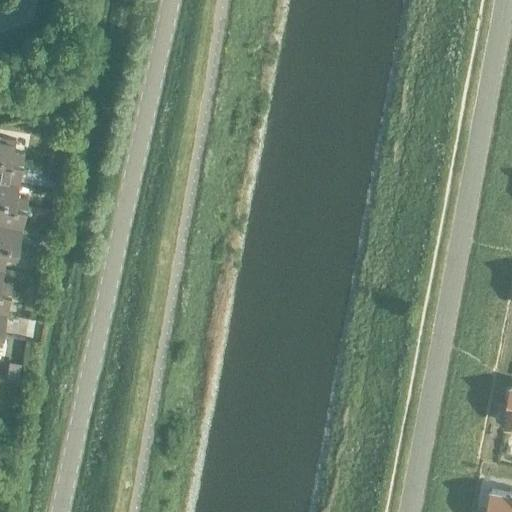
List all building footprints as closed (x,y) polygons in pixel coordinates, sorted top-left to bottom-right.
[(0,159),(21,163),(23,154),(12,152),(14,139),(0,136),(0,159)] [(56,151),(53,168),(66,170),(69,154),(56,151)] [(21,163),(0,159),(0,181),(18,185),(21,163)] [(48,169),(46,179),(65,182),(67,172),(48,169)] [(0,203),(25,208),(26,198),(15,196),(18,185),(0,181),(0,203)] [(53,202),(51,212),(62,214),(64,204),(53,202)] [(25,208),(0,203),(0,225),(21,229),(25,208)] [(39,219),(37,230),(49,232),(51,221),(39,219)] [(21,229),(0,225),(0,247),(17,250),(21,229)] [(38,232),(35,247),(51,250),(53,235),(38,232)] [(17,250),(0,247),(0,269),(2,270),(4,258),(15,260),(17,250)] [(0,291),(10,293),(11,283),(0,281),(2,270),(0,269),(0,291)] [(10,293),(0,291),(0,312),(6,314),(10,293)] [(9,360),(6,376),(19,378),(21,363),(9,360)] [(487,495),(486,502),(488,505),(488,508),(490,508),(489,511),(511,511),(511,491),(509,491),(508,493),(491,489),(491,492),(487,495)]
